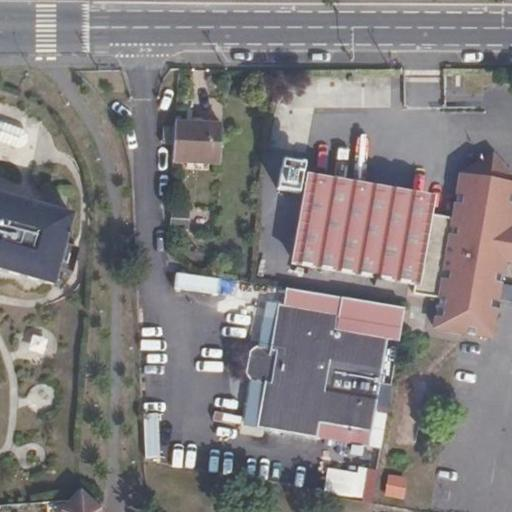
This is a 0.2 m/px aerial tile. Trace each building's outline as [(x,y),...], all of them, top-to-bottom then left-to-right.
[(223,127),(176,124),(174,162),(192,164),(191,170),(210,172),(211,165),(220,165),(223,127)] [(175,129),(167,128),(166,140),(164,141),(164,146),(174,146),(175,129)] [(438,300),(433,330),(489,340),(503,262),(511,263),(511,230),(509,230),(511,210),(511,185),(507,185),(507,177),(495,159),(488,158),(461,175),(452,220),(427,216),(429,206),(309,184),(295,265),(413,286),(412,295),(438,300)] [(302,175),(281,171),(277,190),(299,194),(302,175)] [(0,195),(0,274),(48,286),(66,212),(0,195)] [(171,230),(190,232),(190,211),(172,209),(171,230)] [(265,265),(285,260),(279,235),(258,240),(265,265)] [(262,387),(255,429),(362,451),(381,340),(391,342),(397,311),(285,291),(282,307),(278,306),(269,352),(247,347),(227,361),(240,382),(262,387)] [(24,349),(42,356),(50,334),(33,328),(24,349)] [(141,415),(142,460),(158,460),(157,415),(141,415)] [(369,473),(326,466),(322,492),(365,499),(369,473)] [(406,478),(386,475),(382,497),(403,501),(406,478)] [(64,511),(103,511),(104,509),(103,507),(95,508),(93,503),(89,498),(84,497),(79,498),(73,502),(71,507),(72,510),(64,511)]
